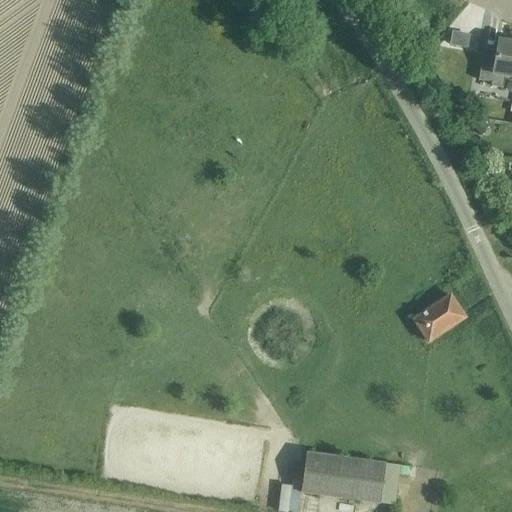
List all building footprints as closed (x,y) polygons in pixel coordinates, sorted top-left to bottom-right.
[(455,45),(479,45),(478,28),(454,29),(455,45)] [(504,79),(511,80),(511,43),(498,42),(496,55),(483,52),(478,81),(491,83),(490,88),(503,90),(504,79)] [(413,321),(428,344),(465,319),(450,297),(413,321)] [(0,461),(9,463),(11,453),(0,451),(0,461)] [(306,455),(300,495),(380,505),(385,465),(306,455)] [(287,511),(291,489),(281,488),(278,511),(287,511)]
